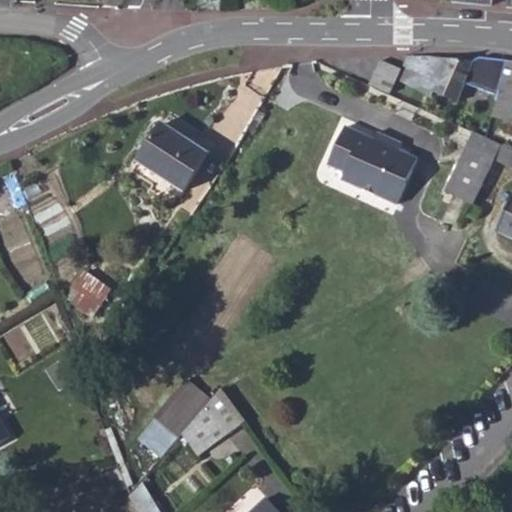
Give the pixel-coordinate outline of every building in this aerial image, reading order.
[(455,0),(454,9),(471,11),(492,13),(493,0),(455,0)] [(464,104),(471,86),(509,101),(511,90),(511,67),(491,65),(413,61),(410,75),(405,99),(418,102),(420,97),(441,102),(443,98),(464,104)] [(383,92),(404,101),(405,99),(410,75),(388,71),(383,92)] [(511,128),(511,90),(509,101),(501,124),(511,128)] [(218,149),(175,117),(148,153),(191,185),(218,149)] [(367,137),(349,129),(329,173),(346,181),(343,189),(398,214),(421,163),(401,154),(405,147),(381,136),(376,146),(365,141),(367,137)] [(511,167),(511,149),(496,142),(482,136),(455,193),(482,205),(502,162),(511,167)] [(115,286),(91,269),(81,283),(104,300),(115,286)] [(232,387),(218,393),(241,430),(255,420),(232,387)] [(218,393),(194,417),(217,448),(241,430),(218,393)] [(194,417),(189,424),(210,453),(217,448),(194,417)] [(164,511),(143,475),(129,484),(145,511),(164,511)] [(289,511),(275,495),(254,511),(289,511)]
